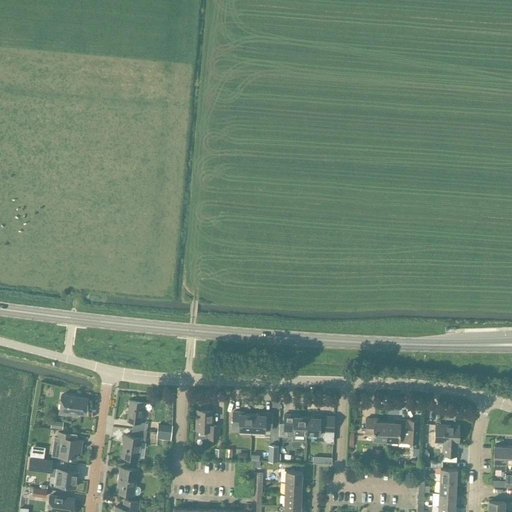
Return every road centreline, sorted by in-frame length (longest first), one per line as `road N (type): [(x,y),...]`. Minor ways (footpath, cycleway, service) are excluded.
road 1 (secondary): [(466,345),(243,335),(0,308)]
road 2 (unclassified): [(487,400),(402,382),(108,372)]
road 3 (residential): [(89,511),(108,372)]
